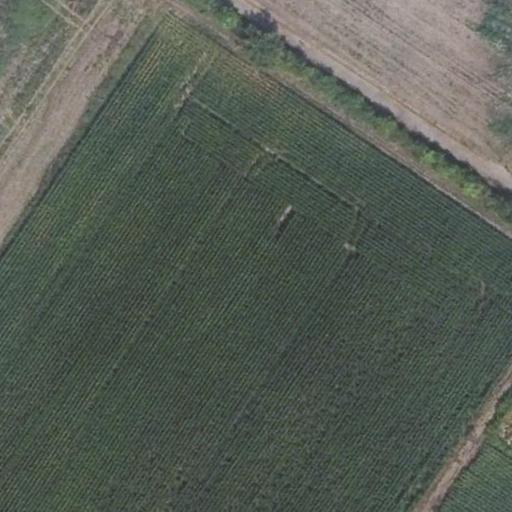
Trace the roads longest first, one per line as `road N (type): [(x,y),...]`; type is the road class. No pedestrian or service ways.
road 1 (track): [(511,235),(159,0)]
road 2 (track): [(240,0),(511,179)]
road 3 (track): [(428,511),(511,386)]
